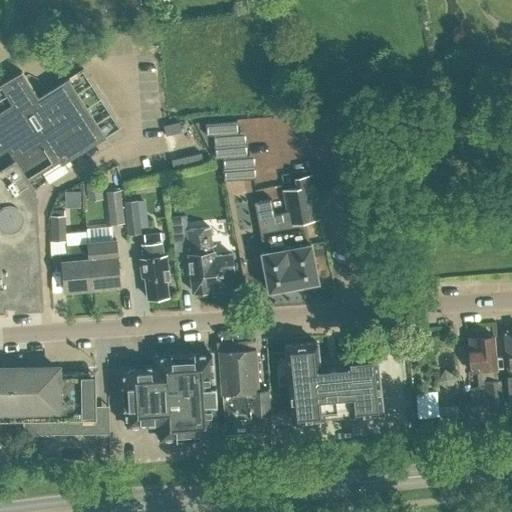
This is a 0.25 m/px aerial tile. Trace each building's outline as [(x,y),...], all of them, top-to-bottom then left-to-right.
[(262,8),(260,0),(245,0),(248,11),(262,8)] [(279,0),(266,3),(272,31),(289,27),(283,0),(279,0)] [(0,311),(7,311),(6,306),(39,304),(33,190),(30,185),(31,184),(29,180),(59,161),(61,165),(106,136),(68,78),(38,97),(22,71),(10,78),(0,85),(6,94),(12,104),(0,111),(0,311)] [(339,109),(341,122),(365,118),(363,107),(339,109)] [(365,118),(341,122),(343,134),(366,130),(365,118)] [(182,131),(179,122),(179,121),(171,123),(174,133),(182,131)] [(206,135),(213,135),(238,133),(237,121),(206,123),(206,135)] [(166,135),(174,133),(171,123),(166,124),(163,125),(166,135)] [(366,130),(343,134),(344,145),(368,142),(366,130)] [(368,142),(344,145),(346,157),(370,154),(368,142)] [(247,155),(246,143),(214,146),(216,158),(223,157),(247,155)] [(203,162),(201,152),(193,154),(195,164),(203,162)] [(185,156),(188,166),(195,164),(193,154),(185,156)] [(188,166),(185,156),(171,159),(174,169),(188,166)] [(255,166),(223,168),(224,180),(256,178),(255,166)] [(319,281),(316,265),(312,243),(309,243),(308,234),(307,228),(306,222),(319,219),(313,185),(283,190),(286,211),(274,213),(271,198),(254,201),(264,251),(262,252),(268,290),(285,287),(285,288),(303,285),(302,284),(319,281)] [(105,191),(109,223),(124,221),(120,189),(105,191)] [(123,202),(127,235),(141,233),(137,200),(123,202)] [(48,215),(48,241),(64,241),(63,215),(48,215)] [(211,250),(209,230),(188,233),(186,220),(171,221),(175,255),(188,254),(193,291),(196,291),(200,294),(200,295),(208,294),(208,293),(211,289),(229,288),(228,271),(233,271),(231,253),(214,255),(214,250),(211,250)] [(162,242),(161,242),(160,233),(144,235),(145,243),(141,244),(143,258),(140,258),(142,277),(145,276),(147,298),(168,295),(166,279),(170,278),(167,255),(163,256),(162,242)] [(89,254),(93,287),(121,285),(116,240),(88,242),(88,243),(89,254)] [(62,262),(65,290),(93,287),(89,254),(88,243),(67,245),(68,254),(63,255),(64,262),(62,262)] [(487,402),(471,405),(473,423),(505,417),(499,379),(497,379),(494,335),(490,336),(488,333),(480,334),(478,337),(477,337),(477,343),(469,343),(470,357),(468,357),(468,369),(471,369),(471,372),(476,371),(478,385),(484,384),(487,402)] [(293,420),(324,417),(324,416),(351,414),(351,415),(382,411),(376,352),(345,356),(346,365),(339,366),(339,365),(326,367),(319,368),(317,342),(285,345),(293,420)] [(256,349),(220,351),(222,393),(223,393),(224,433),(270,432),(268,390),(258,391),(256,349)] [(123,367),(125,401),(127,425),(158,423),(159,438),(217,434),(214,403),(217,403),(217,401),(216,401),(215,386),(216,386),(216,384),(213,384),(211,353),(210,353),(211,369),(206,369),(205,353),(154,357),(155,365),(123,367)] [(0,421),(24,421),(24,434),(83,433),(82,420),(97,420),(96,372),(57,373),(57,368),(0,369),(0,421)] [(471,401),(458,402),(458,403),(460,426),(460,427),(473,426),(471,401)] [(460,426),(458,403),(440,405),(442,428),(460,426)] [(57,447),(58,458),(82,461),(82,447),(57,447)]
